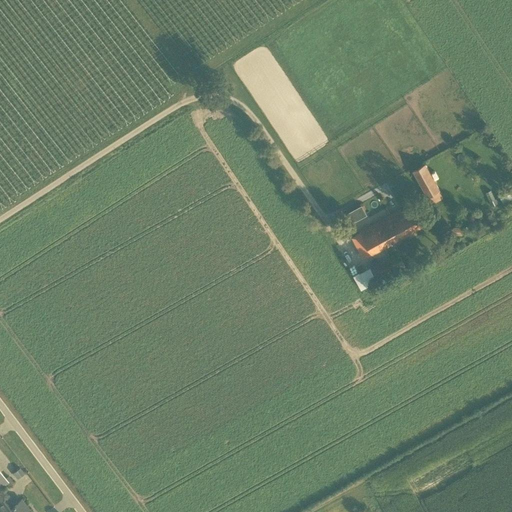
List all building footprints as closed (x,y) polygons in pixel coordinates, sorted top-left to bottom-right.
[(424,163),(412,169),(428,196),(440,190),(424,163)] [(363,205),(344,213),(349,224),(367,216),(363,205)] [(405,216),(401,209),(372,224),(384,246),(424,224),(416,210),(405,216)] [(364,257),(384,246),(372,224),(352,236),(364,257)] [(354,260),(350,262),(347,264),(361,289),(398,269),(390,256),(365,270),(360,260),(356,262),(354,260)] [(20,467),(13,473),(17,478),(24,473),(20,467)] [(0,488),(8,482),(0,471),(0,488)] [(15,503),(8,495),(0,500),(0,507),(3,511),(28,511),(25,507),(26,506),(21,499),(15,503)]
